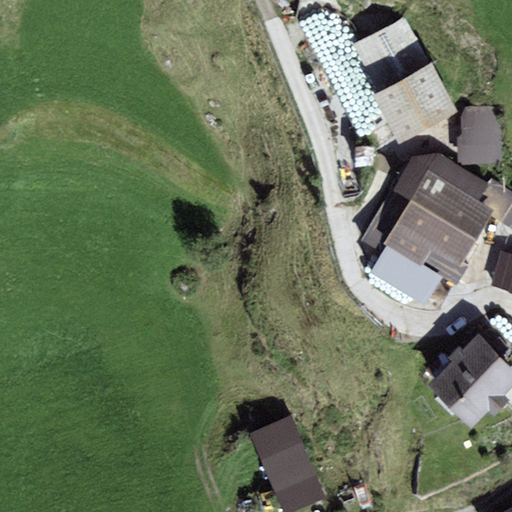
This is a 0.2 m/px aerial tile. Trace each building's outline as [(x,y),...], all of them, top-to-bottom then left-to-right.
[(357,47),(384,96),(433,68),(406,20),(357,47)] [(406,144),(463,113),(437,67),(433,68),(384,96),(380,98),(406,144)] [(500,213),(433,174),(390,247),(427,269),(437,252),(467,269),(500,213)] [(511,294),(511,259),(505,257),(496,290),(511,294)] [(511,397),(511,361),(487,337),(471,353),(467,349),(455,360),(461,366),(439,388),(482,430),(497,415),(503,421),(511,411),(511,398),(511,397)] [(286,511),(325,497),(303,441),(262,458),(283,511),(286,511)]
